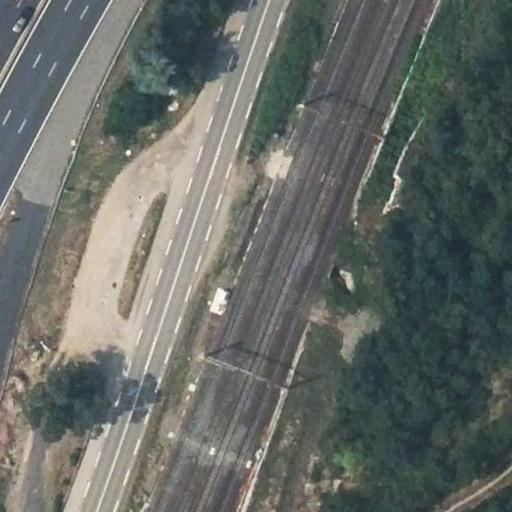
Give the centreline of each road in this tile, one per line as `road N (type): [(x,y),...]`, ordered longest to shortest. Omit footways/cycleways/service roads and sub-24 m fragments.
road 1 (secondary): [(95,511),(272,0)]
road 2 (motorway): [(0,150),(81,0)]
